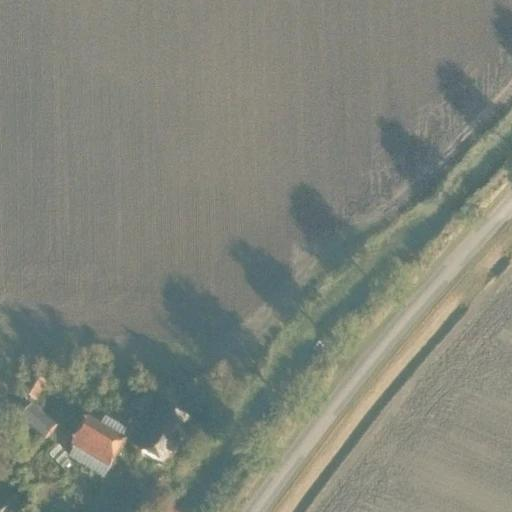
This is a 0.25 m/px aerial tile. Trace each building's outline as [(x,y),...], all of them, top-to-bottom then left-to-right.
[(42,401),(51,385),(37,377),(28,394),(42,401)] [(153,405),(141,398),(133,411),(145,418),(153,405)] [(165,470),(191,425),(168,412),(167,413),(155,406),(131,447),(143,454),(142,456),(165,470)] [(32,408),(21,421),(46,442),(57,429),(32,408)] [(71,459),(106,480),(128,442),(89,418),(72,448),(76,451),(71,459)]
